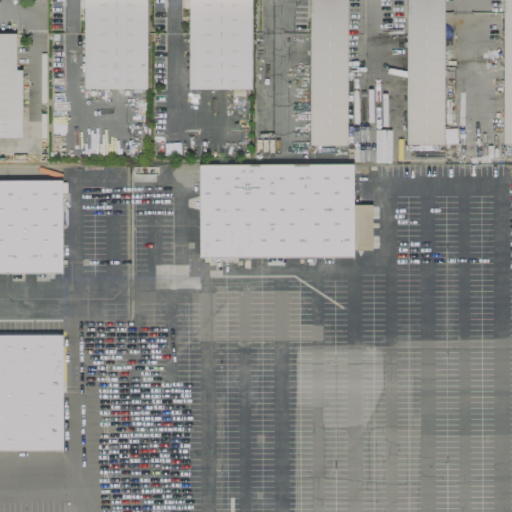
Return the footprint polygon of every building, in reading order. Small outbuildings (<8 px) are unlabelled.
[(83,0),(144,0),(144,88),(83,87),(83,0)] [(188,0),(249,0),(249,88),(188,87),(188,0)] [(307,145),(307,0),(344,0),(344,145),(307,145)] [(404,144),(404,0),(441,0),(441,144),(404,144)] [(511,144),(499,144),(499,0),(511,0),(511,144)] [(0,137),(0,33),(13,33),(13,70),(20,70),(19,137),(0,137)] [(196,259),(195,165),(350,164),(350,205),(351,249),(351,258),(196,259)] [(0,274),(0,180),(59,180),(59,274),(0,274)] [(350,205),(369,205),(370,249),(351,249),(350,205)] [(0,333),(59,333),(60,450),(0,450),(0,333)]
